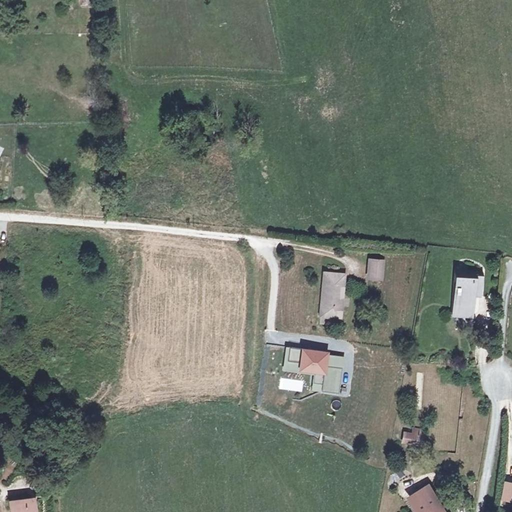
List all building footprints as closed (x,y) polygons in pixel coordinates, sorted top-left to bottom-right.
[(368,279),(381,280),(383,263),(370,262),(368,279)] [(474,293),(488,294),(489,277),(475,275),(474,281),(462,279),(458,311),(471,312),(474,293)] [(345,279),(325,277),(321,318),(341,320),(345,279)] [(323,354),(290,348),(288,362),(302,365),(301,372),(315,374),(315,376),(313,385),(323,387),(322,393),(339,396),(343,371),(326,368),(328,360),(322,359),(323,354)] [(344,362),(328,360),(326,368),(343,371),(344,362)] [(302,365),(288,362),(287,371),(315,376),(315,374),(301,372),(302,365)] [(323,387),(313,385),(312,392),(322,393),(323,387)] [(423,445),(425,432),(415,430),(414,436),(405,434),(404,442),(423,445)] [(409,504),(414,511),(443,511),(429,491),(409,504)] [(34,511),(33,500),(16,502),(16,511),(34,511)]
